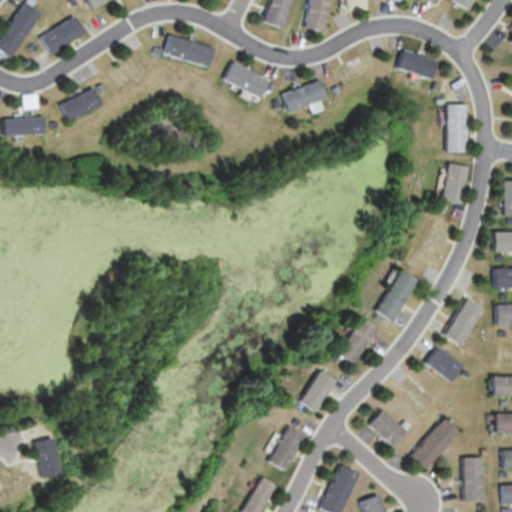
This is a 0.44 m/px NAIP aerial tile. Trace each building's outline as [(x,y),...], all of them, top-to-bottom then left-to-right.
[(23,0),(0,31),(0,52),(6,57),(39,13),(29,6),(33,0),(23,0)] [(83,0),(89,8),(102,0),(83,0)] [(264,0),(257,19),(276,26),(285,0),(264,0)] [(303,0),(323,0),(317,30),(298,26),(303,0)] [(469,0),(465,8),(452,0),(469,0)] [(36,35),(47,53),(81,33),(71,15),(36,35)] [(165,33),(159,52),(203,66),(209,47),(165,33)] [(151,45),(159,48),(156,55),(149,53),(151,45)] [(397,48),(392,67),(428,77),(434,58),(397,48)] [(228,59),(264,79),(254,97),(218,77),(228,59)] [(277,93),(284,111),(322,96),(315,78),(277,93)] [(428,87),(431,79),(437,81),(434,89),(428,87)] [(262,88),(266,82),(271,85),(267,91),(262,88)] [(327,87),(333,84),(337,91),(331,94),(327,87)] [(64,120),(99,104),(90,86),(56,102),(64,120)] [(268,100),(276,98),(277,106),(269,108),(268,100)] [(443,103),(463,103),(462,151),(443,151),(443,103)] [(1,134),(41,133),(41,116),(0,117),(1,134)] [(446,161),(466,165),(459,203),(439,199),(446,161)] [(501,180),(511,179),(511,215),(502,215),(501,180)] [(443,213),(445,206),(439,204),(437,211),(443,213)] [(511,230),(491,230),(491,249),(511,249),(511,230)] [(511,266),(492,267),(493,287),(511,286),(511,266)] [(371,309),(398,268),(414,279),(388,320),(371,309)] [(464,295),(482,306),(458,343),(440,332),(464,295)] [(511,323),(494,324),(493,303),(511,302),(511,323)] [(358,315),(375,326),(351,363),(334,352),(358,315)] [(424,363),(435,347),(460,365),(449,380),(424,363)] [(297,399),(314,410),(334,379),(317,368),(297,399)] [(463,369),(469,372),(466,377),(461,374),(463,369)] [(490,375),(511,374),(511,395),(490,395),(490,375)] [(299,409),(304,413),(307,408),(302,404),(299,409)] [(368,423),(381,408),(407,430),(394,446),(368,423)] [(511,412),(493,412),(493,431),(511,431),(511,412)] [(291,421),(296,424),(299,419),(294,416),(291,421)] [(443,417),(458,430),(424,469),(408,456),(443,417)] [(401,423),(406,418),(411,423),(407,429),(401,423)] [(266,460),(283,469),(303,434),(286,424),(266,460)] [(30,440),(38,476),(57,472),(49,436),(30,440)] [(511,448),(500,448),(500,467),(511,467),(511,448)] [(462,457),(481,456),(482,499),(463,499),(462,457)] [(319,507),(330,511),(338,511),(358,471),(340,463),(319,507)] [(243,511),(240,510),(260,475),(275,484),(258,511),(243,511)] [(511,482),(500,484),(501,503),(511,502),(511,482)] [(360,500),(364,511),(385,511),(378,493),(360,500)]
